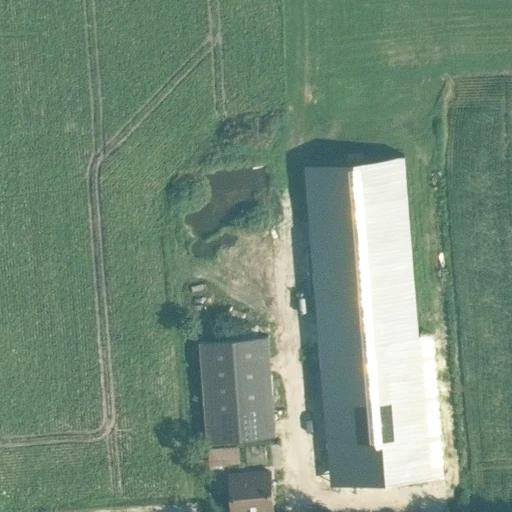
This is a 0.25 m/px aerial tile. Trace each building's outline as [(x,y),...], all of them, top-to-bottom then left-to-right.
[(429,215),(329,222),(347,483),(447,476),(429,215)] [(298,301),(299,293),(298,286),(296,280),(293,274),(289,269),(285,266),(280,262),(273,259),(266,258),(259,259),(253,260),(245,264),(240,268),(234,274),(231,279),(229,286),(228,293),(229,300),(230,305),(233,311),(238,317),(242,322),(248,325),(254,327),(261,329),(269,328),(276,326),(281,324),(288,319),(292,314),(296,307),(298,301)] [(275,435),(268,335),(200,340),(207,439),(275,435)] [(215,461),(244,460),(244,445),(215,446),(215,461)] [(230,473),(232,493),(233,511),(250,511),(261,511),(261,507),(273,506),(270,470),(230,473)]
